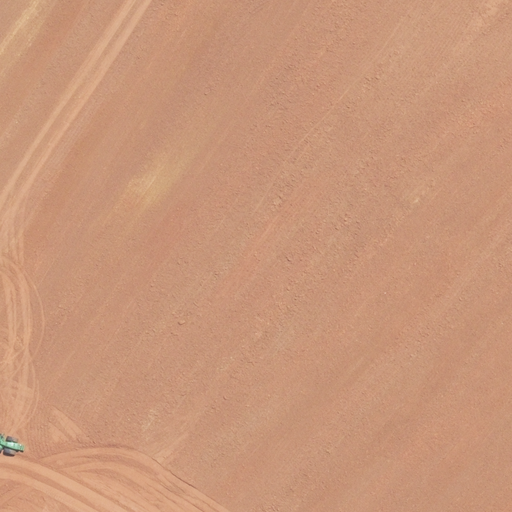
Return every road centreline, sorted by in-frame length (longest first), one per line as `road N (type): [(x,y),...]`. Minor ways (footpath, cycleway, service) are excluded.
road 1 (track): [(163,0),(133,83),(0,294)]
road 2 (track): [(131,511),(0,415)]
